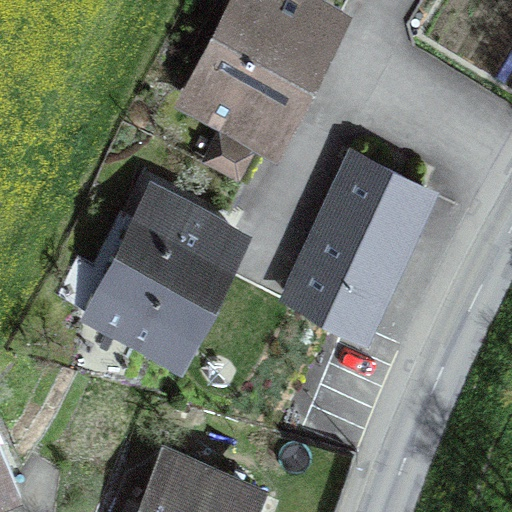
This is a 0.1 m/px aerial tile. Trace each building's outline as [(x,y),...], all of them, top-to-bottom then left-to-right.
[(240,0),(191,97),(271,138),(290,100),(275,93),(302,39),(316,47),(339,0),(240,0)] [(288,292),(338,315),(361,326),(426,186),(353,152),(288,292)] [(222,261),(237,232),(154,190),(137,225),(119,216),(95,263),(77,254),(59,291),(178,350),(222,261)] [(0,483),(14,478),(0,441),(0,483)] [(235,511),(248,482),(175,453),(151,511),(235,511)]
